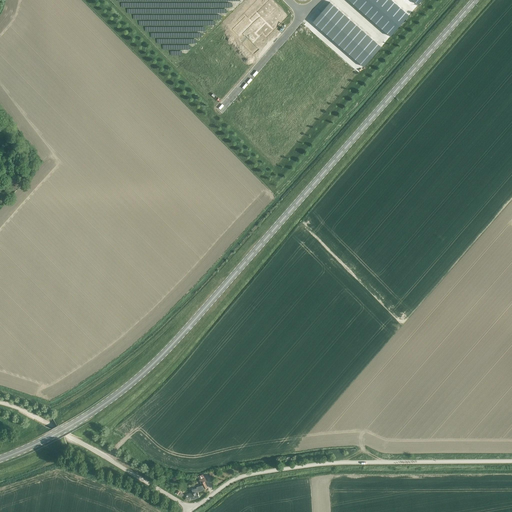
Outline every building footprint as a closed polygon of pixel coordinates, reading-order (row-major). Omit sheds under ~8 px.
[(369,0),(362,0),(356,7),(362,12),(371,1),(369,0)] [(391,0),(382,0),(377,6),(382,11),(392,1),(391,0)] [(371,1),(362,12),(367,17),(377,6),(371,1)] [(392,1),(382,11),(388,16),(398,6),(392,1)] [(330,2),(326,7),(337,17),(341,12),(330,2)] [(377,6),(367,17),(373,22),(382,11),(377,6)] [(398,6),(388,16),(394,21),(403,11),(398,6)] [(326,7),(321,12),(332,22),(337,17),(326,7)] [(382,11),(373,22),(379,27),(388,16),(382,11)] [(403,11),(394,21),(400,26),(409,16),(403,11)] [(321,12),(317,17),(328,27),(332,22),(321,12)] [(337,17),(332,22),(338,27),(347,17),(341,12),(337,17)] [(388,16),(379,27),(384,32),(394,21),(388,16)] [(317,17),(312,22),(324,32),(328,27),(317,17)] [(347,17),(338,27),(344,32),(353,22),(347,17)] [(394,21),(384,32),(390,37),(400,26),(394,21)] [(328,27),(324,32),(329,37),(338,28),(338,27),(332,22),(328,27)] [(353,22),(344,32),(349,37),(358,27),(353,22)] [(338,28),(329,37),(335,42),(344,32),(338,27),(338,28)] [(358,27),(349,37),(355,42),(364,32),(358,27)] [(344,32),(335,42),(341,47),(349,37),(344,32)] [(364,32),(355,42),(361,47),(370,37),(364,32)] [(349,37),(341,47),(346,52),(355,42),(349,37)] [(370,37),(361,47),(366,52),(375,42),(370,37)] [(355,42),(346,52),(352,57),(361,47),(355,42)] [(375,42),(366,52),(372,57),(381,47),(375,42)] [(361,47),(352,57),(358,62),(366,52),(361,47)] [(366,52),(358,62),(363,67),(372,57),(366,52)] [(190,54),(176,68),(211,104),(226,89),(190,54)] [(193,493),(185,496),(186,499),(190,498),(191,499),(199,497),(198,492),(204,490),(204,489),(207,488),(204,482),(201,483),(202,485),(196,487),(197,488),(192,490),(193,493)]
